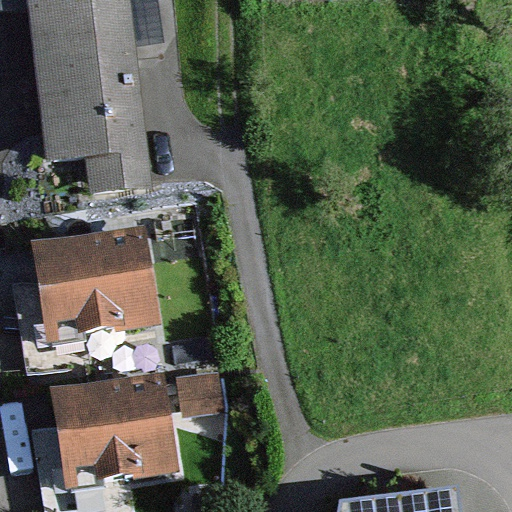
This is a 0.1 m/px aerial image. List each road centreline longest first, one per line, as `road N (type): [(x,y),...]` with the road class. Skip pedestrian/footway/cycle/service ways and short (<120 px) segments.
road 1 (track): [(317,481),(288,408),(242,177),(234,0)]
road 2 (residential): [(296,511),(317,481),(373,452),(511,429)]
